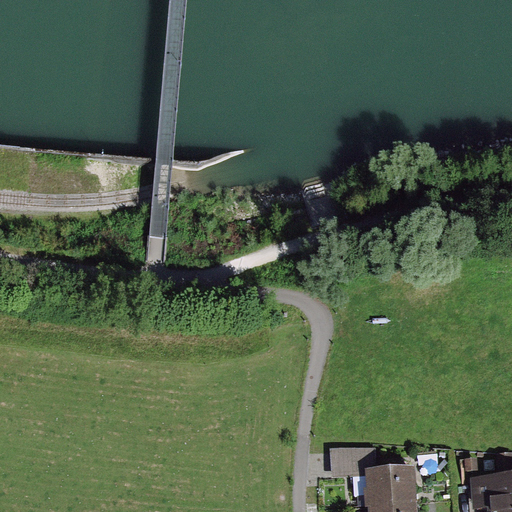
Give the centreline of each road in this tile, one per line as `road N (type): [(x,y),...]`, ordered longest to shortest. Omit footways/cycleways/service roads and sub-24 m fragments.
road 1 (track): [(199,283),(368,218),(511,194)]
road 2 (track): [(302,443),(326,336),(317,311),(199,283)]
road 3 (track): [(199,283),(0,252)]
